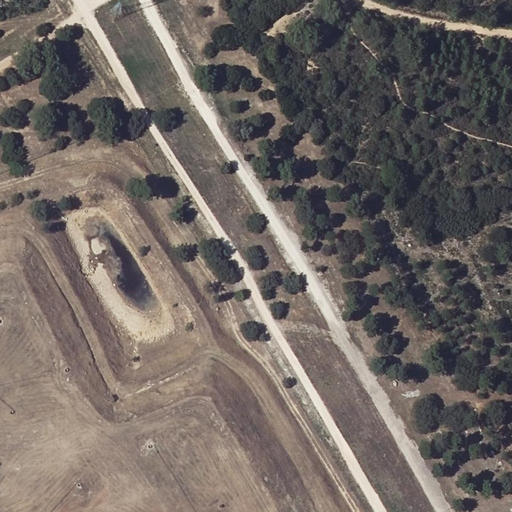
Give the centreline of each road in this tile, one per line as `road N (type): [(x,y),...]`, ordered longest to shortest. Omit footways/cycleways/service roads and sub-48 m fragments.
road 1 (track): [(145,0),(442,511)]
road 2 (track): [(84,11),(382,511)]
road 3 (track): [(356,511),(168,213),(130,170),(104,159),(79,161),(0,186)]
road 4 (track): [(511,29),(354,0)]
